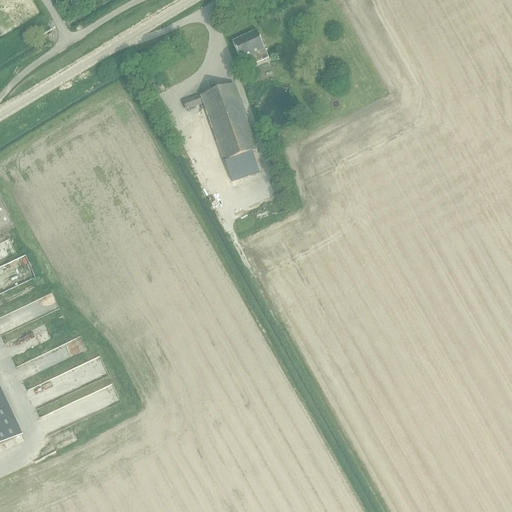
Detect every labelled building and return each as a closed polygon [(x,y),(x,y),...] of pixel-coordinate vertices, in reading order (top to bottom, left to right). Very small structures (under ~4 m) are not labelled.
[(269,58),(261,40),(257,31),(232,42),(237,51),(240,60),(251,56),(254,64),(269,58)] [(201,96),(232,182),(259,172),(252,153),(257,151),(233,84),(201,96)] [(339,99),(347,94),(344,89),(336,94),(339,99)] [(184,102),(186,110),(201,104),(199,97),(184,102)] [(0,230),(12,225),(0,200),(0,230)] [(0,242),(0,259),(22,250),(16,236),(0,242)] [(20,284),(44,275),(35,252),(10,262),(20,284)] [(0,290),(12,285),(5,270),(0,271),(0,290)] [(78,327),(74,314),(57,320),(61,333),(78,327)] [(50,331),(54,337),(60,333),(56,327),(50,331)] [(52,367),(96,347),(90,333),(45,352),(52,367)] [(45,383),(38,385),(38,393),(41,407),(49,404),(61,404),(61,411),(53,413),(56,424),(70,424),(83,420),(83,415),(89,414),(89,407),(87,408),(77,408),(83,406),(66,406),(63,407),(60,398),(84,391),(81,381),(81,382),(79,375),(77,375),(47,383),(45,383)] [(0,445),(22,435),(0,389),(0,445)]
